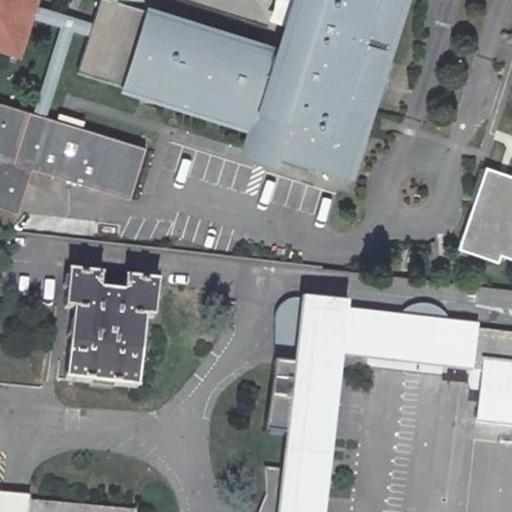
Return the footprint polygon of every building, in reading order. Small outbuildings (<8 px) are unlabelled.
[(0,0),(0,45),(18,51),(30,13),(33,2),(34,0),(0,0)] [(120,0),(97,0),(91,20),(88,31),(76,68),(258,126),(262,112),(268,114),(268,116),(268,117),(268,119),(269,120),(270,121),(272,121),(273,122),(275,121),(276,121),(278,120),(278,119),(279,118),(285,119),(276,149),(307,159),(308,154),(316,156),(314,162),(353,174),(405,0),(297,0),(281,51),(120,0)] [(88,31),(91,20),(33,2),(30,13),(60,22),(32,109),(0,99),(0,204),(16,209),(30,165),(128,196),(144,145),(44,113),(72,26),(88,31)] [(511,175),(485,167),(457,248),(498,261),(500,255),(511,258),(511,175)] [(92,272),(59,268),(55,304),(63,305),(55,376),(128,384),(136,313),(144,314),(148,278),(116,274),(115,281),(91,278),(92,272)] [(273,361),(294,364),(301,299),(297,298),(285,301),(280,306),(277,313),(273,361)] [(285,435),(281,468),(263,466),(264,493),(256,511),(321,511),(340,355),(345,310),(346,305),(301,299),(294,364),(273,361),(272,379),(263,432),(285,435)] [(511,334),(476,331),(477,325),(345,310),(340,355),(481,371),(475,422),(511,426),(511,334)] [(38,496),(0,492),(0,511),(36,511),(38,503),(38,496)] [(133,511),(134,511),(38,503),(36,511),(133,511)]
